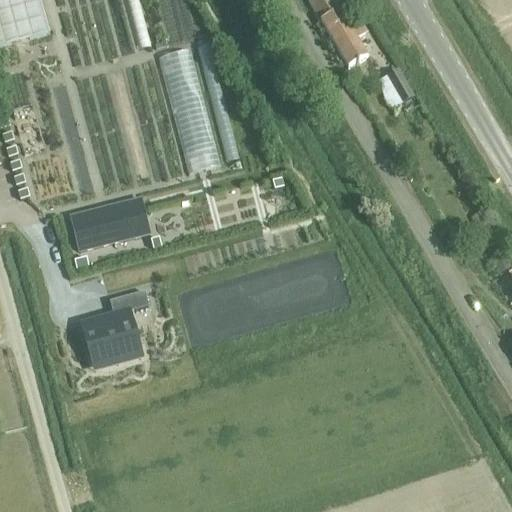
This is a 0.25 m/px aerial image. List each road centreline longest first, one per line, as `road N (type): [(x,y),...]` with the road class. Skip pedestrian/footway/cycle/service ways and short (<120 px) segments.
road 1 (unclassified): [(511,384),(284,0)]
road 2 (residential): [(63,511),(0,278)]
road 3 (tertiary): [(511,175),(407,0)]
